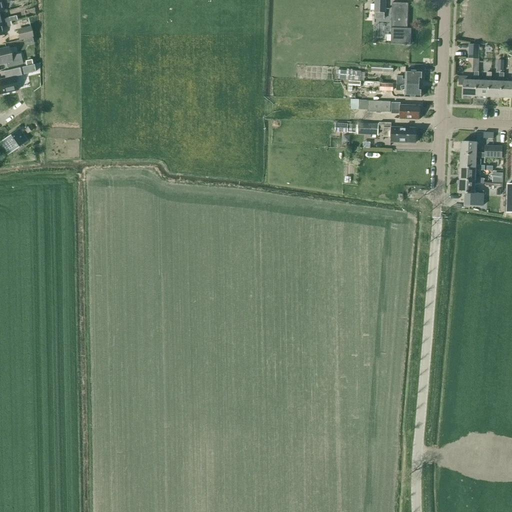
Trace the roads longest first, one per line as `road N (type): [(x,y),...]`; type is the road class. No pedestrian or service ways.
road 1 (tertiary): [(415,511),(441,122)]
road 2 (tertiary): [(441,122),(445,0)]
